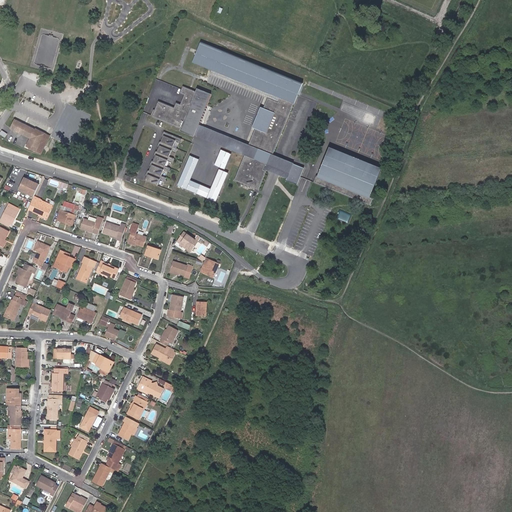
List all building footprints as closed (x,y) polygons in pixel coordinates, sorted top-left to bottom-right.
[(273,155),(297,95),(296,94),(297,91),(298,92),(299,92),(303,83),(201,42),(192,62),(228,77),(269,94),(267,98),(263,108),(261,107),(253,128),(255,129),(248,145),(258,149),(254,159),(244,155),(235,179),(251,185),(251,184),(253,184),(251,188),(258,190),(267,170),(264,169),(271,154),(273,155)] [(269,94),(228,77),(226,81),(267,98),(269,94)] [(199,125),(211,94),(197,88),(196,91),(183,86),(182,89),(180,93),(184,95),(180,104),(176,103),(174,108),(158,101),(152,116),(152,117),(181,129),(180,131),(194,137),(195,135),(199,125)] [(44,146),(49,136),(35,129),(34,130),(21,123),(15,120),(10,128),(30,138),(26,146),(36,151),(40,143),(44,146)] [(248,145),(199,125),(195,135),(244,155),(254,159),(258,149),(248,145)] [(182,139),(164,132),(162,135),(163,136),(161,142),(173,147),(175,141),(180,143),(182,139)] [(169,157),(171,151),(176,152),(178,149),(173,147),(161,142),(160,141),(158,145),(160,146),(157,152),(169,157)] [(41,153),(44,146),(40,143),(36,151),(41,153)] [(370,197),(382,168),(329,147),(318,176),(316,175),(313,183),(370,206),(372,200),(373,199),(370,197)] [(215,165),(226,169),(232,153),(222,149),(215,165)] [(172,162),(174,158),(169,157),(157,152),(156,151),(154,155),(156,156),(153,161),(165,166),(167,160),(172,162)] [(289,172),(293,163),(273,155),(271,154),(264,169),(267,170),(269,164),(289,172)] [(178,186),(218,201),(229,172),(220,169),(213,188),(192,180),(200,158),(190,155),(178,186)] [(168,172),(170,168),(165,166),(153,161),(152,161),(150,164),(152,165),(149,171),(161,176),(163,170),(168,172)] [(300,177),(304,168),(293,163),(289,172),(287,178),(286,180),(297,185),(300,177)] [(287,178),(289,172),(269,164),(267,170),(287,178)] [(164,181),(166,178),(161,176),(149,171),(148,170),(146,174),(148,175),(145,181),(157,186),(160,180),(164,181)] [(24,178),(19,190),(34,197),(39,185),(24,178)] [(251,185),(235,179),(234,180),(251,188),(253,184),(251,184),(251,185)] [(47,218),(53,205),(34,197),(28,209),(39,214),(46,218),(47,218)] [(73,226),(79,206),(74,205),(73,209),(63,206),(61,205),(59,210),(63,211),(60,221),(73,226)] [(10,224),(16,212),(18,213),(20,209),(16,207),(14,211),(7,208),(0,220),(0,222),(9,227),(10,224)] [(349,222),(352,213),(339,209),(337,218),(349,222)] [(98,234),(103,219),(97,217),(97,219),(96,223),(88,220),(84,219),(80,228),(98,234)] [(121,241),(126,225),(121,224),(120,227),(106,222),(103,233),(110,235),(117,237),(116,239),(120,241),(121,241)] [(171,234),(173,226),(167,224),(164,232),(171,234)] [(5,239),(9,231),(0,226),(0,245),(1,246),(5,239)] [(147,237),(136,234),(138,228),(132,226),(130,232),(131,233),(128,242),(137,245),(143,247),(147,237)] [(183,232),(177,241),(180,244),(179,244),(184,247),(185,245),(192,250),(198,242),(183,232)] [(42,266),(50,247),(38,241),(34,250),(37,252),(33,262),(42,266)] [(158,258),(161,250),(148,246),(145,255),(150,257),(150,255),(158,258)] [(73,258),(69,257),(64,254),(59,253),(56,262),(60,264),(58,268),(67,272),(69,267),(73,258)] [(94,268),(97,262),(84,257),(82,262),(83,263),(76,279),(86,283),(93,267),(94,268)] [(213,277),(219,264),(206,258),(204,261),(200,271),(213,277)] [(189,279),(193,266),(188,264),(187,266),(173,261),(170,271),(179,274),(184,275),(184,277),(189,279)] [(115,279),(119,269),(100,262),(100,263),(97,269),(96,272),(99,273),(100,272),(115,279)] [(29,279),(32,272),(35,273),(37,269),(27,265),(25,270),(23,269),(22,269),(19,275),(16,283),(26,287),(29,279)] [(134,289),(136,283),(126,279),(119,295),(131,300),(132,296),(131,296),(134,289)] [(63,289),(65,283),(59,280),(56,286),(63,289)] [(27,295),(17,291),(15,296),(25,300),(27,295)] [(180,312),(184,297),(173,294),(171,302),(170,310),(168,309),(167,316),(181,319),(182,312),(180,312)] [(14,320),(21,304),(25,306),(27,301),(25,300),(15,296),(13,300),(12,300),(9,307),(5,316),(14,320)] [(92,323),(96,313),(94,312),(97,306),(87,302),(85,308),(81,306),(77,317),(84,320),(92,323)] [(206,316),(207,302),(197,302),(196,316),(206,316)] [(46,321),(51,310),(33,303),(28,314),(31,315),(39,319),(46,321)] [(72,311),(74,305),(69,303),(67,308),(57,304),(53,313),(61,316),(68,319),(67,321),(72,323),(75,316),(70,314),(71,311),(72,311)] [(138,324),(142,315),(124,307),(120,317),(123,318),(132,322),(138,324)] [(109,319),(102,316),(99,323),(106,326),(108,323),(109,319)] [(180,321),(179,326),(190,329),(191,324),(180,321)] [(117,336),(119,331),(114,328),(115,325),(110,323),(108,327),(105,335),(116,340),(117,336)] [(171,344),(178,330),(169,325),(167,330),(162,339),(160,342),(167,346),(168,342),(171,344)] [(123,339),(126,332),(120,329),(119,331),(117,336),(123,339)] [(174,350),(167,346),(166,349),(156,344),(152,354),(160,358),(168,362),(173,352),(174,350)] [(12,358),(12,347),(0,346),(0,361),(1,362),(1,358),(12,358)] [(27,367),(28,359),(28,352),(27,352),(27,348),(17,347),(16,367),(27,367)] [(71,354),(71,349),(54,349),(54,358),(63,359),(63,362),(64,363),(70,363),(71,362),(71,359),(71,354)] [(93,362),(97,354),(91,350),(85,369),(92,373),(92,371),(87,369),(87,368),(91,361),(93,362)] [(169,364),(176,353),(173,352),(168,362),(160,358),(159,359),(169,364)] [(113,364),(106,360),(107,358),(100,355),(100,356),(97,354),(93,362),(96,364),(101,367),(101,368),(108,372),(109,372),(113,364)] [(63,392),(63,374),(65,374),(65,368),(54,368),(54,373),(53,373),(52,391),(63,392)] [(143,377),(138,387),(148,393),(159,398),(164,389),(158,386),(157,382),(153,383),(152,382),(152,381),(143,377)] [(110,397),(115,389),(114,389),(116,385),(115,384),(109,382),(105,380),(104,383),(103,383),(98,392),(96,397),(106,402),(107,399),(109,397),(110,397)] [(176,387),(166,382),(165,385),(166,388),(174,393),(176,387)] [(19,389),(7,388),(6,405),(9,405),(21,405),(21,393),(19,393),(19,389)] [(147,402),(148,399),(139,394),(137,397),(147,402)] [(58,404),(58,395),(49,395),(49,399),(48,399),(48,420),(57,420),(58,404)] [(139,419),(148,402),(147,402),(137,397),(136,396),(135,400),(130,408),(127,413),(139,419)] [(21,411),(21,405),(9,405),(8,416),(11,416),(10,425),(21,426),(22,410),(21,411)] [(90,429),(97,415),(99,411),(90,407),(88,411),(80,427),(87,431),(89,428),(90,429)] [(98,426),(103,418),(99,416),(94,423),(98,426)] [(140,424),(126,417),(123,421),(125,422),(118,435),(128,440),(131,434),(135,427),(138,428),(140,424)] [(20,449),(21,429),(10,429),(9,429),(8,439),(11,439),(11,449),(20,449)] [(56,431),(56,430),(45,430),(45,434),(45,441),(44,451),(56,451),(56,439),(56,431)] [(90,438),(80,433),(78,436),(88,441),(90,438)] [(79,459),(88,441),(78,436),(76,439),(72,447),(69,454),(79,459)] [(127,447),(110,438),(108,441),(111,443),(113,444),(113,443),(125,450),(127,447)] [(125,450),(113,443),(113,444),(111,447),(109,451),(110,452),(107,458),(110,459),(106,466),(112,468),(117,471),(121,465),(118,463),(125,450)] [(102,486),(112,468),(106,466),(102,463),(92,481),(102,486)] [(22,478),(26,470),(18,466),(17,467),(14,474),(11,480),(26,488),(29,482),(22,478)] [(54,496),(59,486),(56,485),(50,482),(51,480),(41,475),(36,485),(51,493),(50,494),(54,496)] [(81,511),(87,501),(80,497),(76,495),(74,498),(73,500),(70,498),(65,506),(69,508),(71,505),(81,511)] [(105,511),(108,508),(101,505),(96,502),(94,507),(90,504),(85,511),(105,511)]
